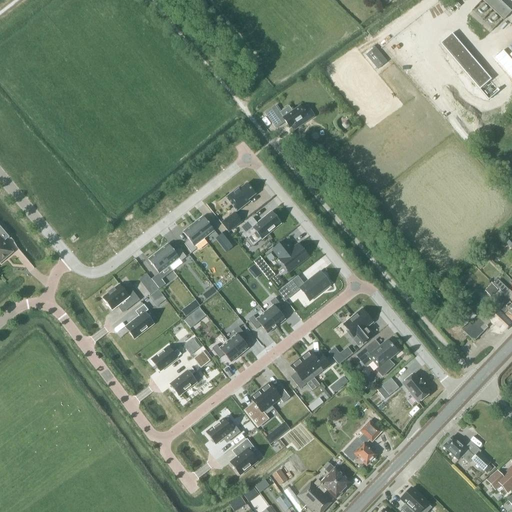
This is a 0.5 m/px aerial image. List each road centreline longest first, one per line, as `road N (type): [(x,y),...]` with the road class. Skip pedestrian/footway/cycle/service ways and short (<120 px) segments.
road 1 (residential): [(360,286),(248,159),(102,271),(89,273),(71,260)]
road 2 (track): [(242,105),(478,380)]
road 3 (residential): [(164,440),(360,286)]
road 4 (residential): [(164,440),(46,305)]
road 5 (primary): [(353,511),(462,398)]
road 6 (residential): [(360,286),(462,398)]
